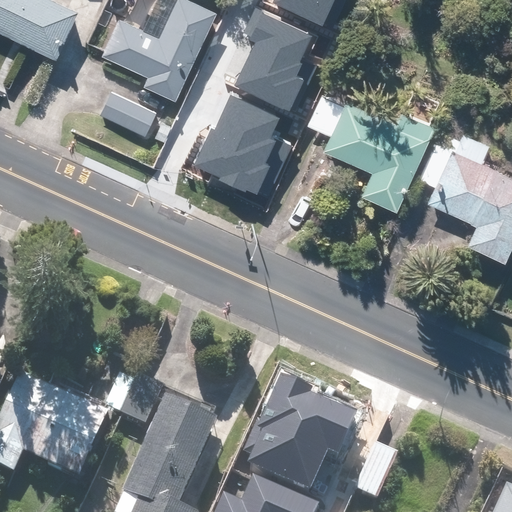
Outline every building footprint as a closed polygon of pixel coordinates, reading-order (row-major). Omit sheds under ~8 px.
[(76,0),(0,0),(0,27),(60,53),(82,3),(76,0)] [(123,13),(105,52),(149,73),(145,83),(177,99),(220,8),(203,0),(175,0),(174,3),(167,0),(155,0),(145,23),(123,13)] [(271,0),(270,3),(324,30),(339,0),(271,0)] [(235,84),(289,111),(311,66),(305,63),(319,36),(258,6),(243,36),(256,42),(235,84)] [(465,75),(459,93),(484,101),(490,83),(465,75)] [(321,91),(308,122),(336,134),(330,148),(376,168),(366,191),(400,206),(437,121),(403,106),(400,115),(352,94),(348,103),(321,91)] [(211,128),(193,165),(214,175),(211,180),(266,205),(293,146),(274,137),(282,120),(232,96),(216,130),(211,128)] [(436,188),(431,200),(480,220),(471,241),(509,256),(511,247),(511,167),(486,157),(493,139),(467,128),(459,147),(437,138),(420,181),(436,188)] [(254,451),(251,458),(312,486),(329,451),(340,456),(360,412),(312,390),(314,385),(279,369),(243,446),(254,451)] [(24,373),(0,429),(0,467),(18,475),(27,455),(87,480),(116,412),(109,409),(24,373)] [(123,375),(109,409),(116,412),(119,413),(148,426),(165,385),(139,373),(135,380),(123,375)] [(171,397),(115,511),(193,511),(183,507),(223,422),(171,397)] [(225,490),(215,511),(315,511),(319,504),(255,475),(244,499),(225,490)] [(511,511),(511,495),(504,492),(496,511),(511,511)]
